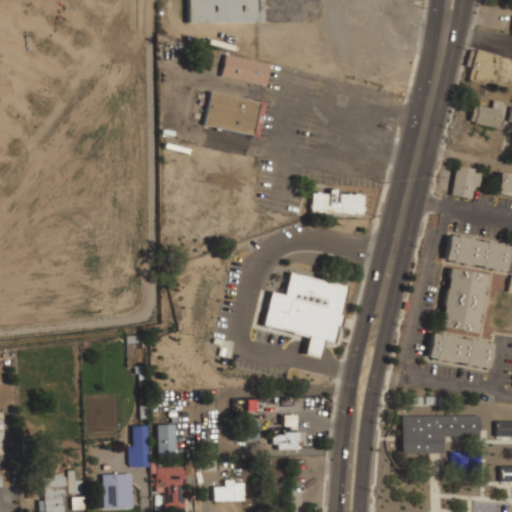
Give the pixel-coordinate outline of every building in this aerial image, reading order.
[(188,0),(257,0),(258,20),(189,21),(188,0)] [(468,78),(493,82),(498,54),(473,49),(468,78)] [(269,64),(224,53),(219,75),(264,85),(269,64)] [(209,91),(202,125),(256,137),(263,102),(209,91)] [(490,107),(472,104),(468,122),(497,127),(502,102),(492,100),(490,107)] [(450,195),(470,198),(472,186),(477,186),(480,170),(455,166),(450,195)] [(511,195),(511,175),(498,173),(495,193),(511,195)] [(310,213),(363,214),(363,193),(337,193),(337,191),(310,191),(310,213)] [(505,271),(510,245),(448,234),(443,260),(505,271)] [(485,274),(448,268),(438,327),(475,333),(485,274)] [(345,285),(287,272),(282,294),(268,291),(261,326),(307,335),(303,353),(318,356),(321,339),(333,342),(345,285)] [(426,358),(488,368),(492,342),(430,332),(426,358)] [(399,416),(400,453),(441,452),(441,436),(478,436),(478,415),(399,416)] [(258,420),(245,420),(246,440),(259,439),(258,420)] [(511,420),(495,421),(495,437),(511,436),(511,420)] [(174,456),(173,424),(155,424),(156,456),(174,456)] [(127,446),(128,467),(148,466),(146,425),(130,426),(131,445),(127,446)] [(273,449),(296,449),(295,440),(304,440),(304,432),(272,433),(273,449)] [(511,465),(499,466),(499,481),(511,481),(511,465)] [(182,509),(183,467),(153,466),(152,493),(153,493),(153,508),(182,509)] [(67,492),(81,492),(81,479),(73,480),(73,469),(66,470),(67,492)] [(129,473),(100,474),(101,509),(130,508),(129,473)] [(63,511),(62,475),(41,476),(42,500),(36,500),(37,511),(63,511)] [(212,500),(243,500),(242,480),(223,481),(223,486),(212,486),(212,500)]
